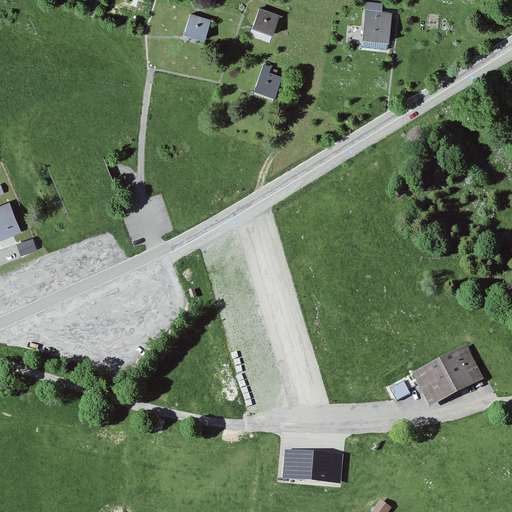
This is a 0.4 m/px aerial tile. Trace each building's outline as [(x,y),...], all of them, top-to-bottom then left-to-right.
[(381,12),(373,11),(374,3),(366,2),(362,47),(387,49),(391,16),(381,15),(381,12)] [(259,8),(253,23),(274,31),(279,16),(259,8)] [(206,36),(210,20),(190,14),(185,29),(206,36)] [(268,72),(270,67),(263,65),(254,93),(273,101),(281,77),(268,72)] [(0,208),(0,230),(9,227),(12,233),(18,231),(8,205),(0,208)] [(35,248),(32,239),(18,244),(21,253),(35,248)] [(431,403),(479,377),(464,349),(416,374),(431,403)] [(396,401),(410,394),(403,381),(389,388),(396,401)] [(342,451),(286,451),(286,478),(342,478),(342,451)] [(381,501),(373,511),(386,511),(390,508),(381,501)]
